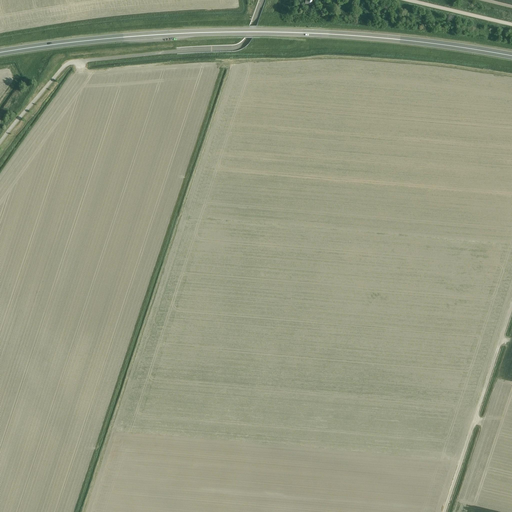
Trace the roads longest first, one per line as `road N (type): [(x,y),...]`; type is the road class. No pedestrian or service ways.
road 1 (trunk): [(0,52),(265,31),(511,56)]
road 2 (track): [(511,305),(444,511)]
